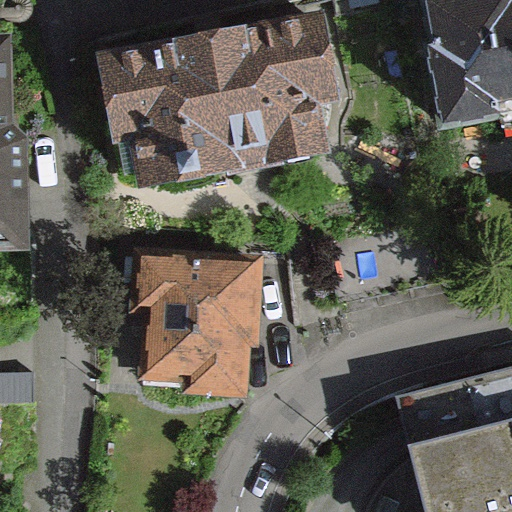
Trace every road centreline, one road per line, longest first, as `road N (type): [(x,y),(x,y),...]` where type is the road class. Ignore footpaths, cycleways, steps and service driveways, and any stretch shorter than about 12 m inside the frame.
road 1 (residential): [(511,303),(388,338),(342,364),(282,414),(258,446),(236,511)]
road 2 (residential): [(47,49),(195,0)]
